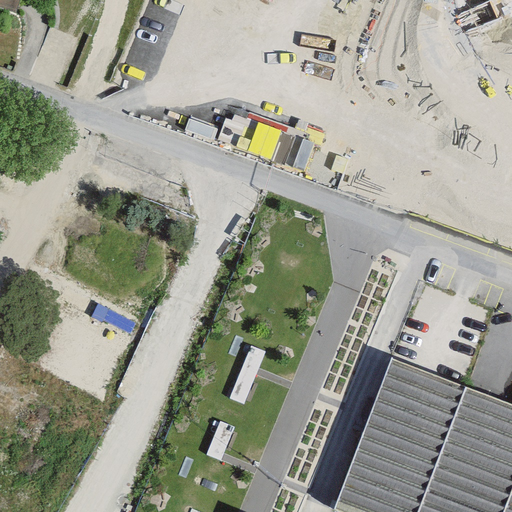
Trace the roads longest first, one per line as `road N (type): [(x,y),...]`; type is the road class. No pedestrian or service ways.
road 1 (residential): [(0,81),(413,228)]
road 2 (residential): [(309,511),(319,433),(413,228)]
